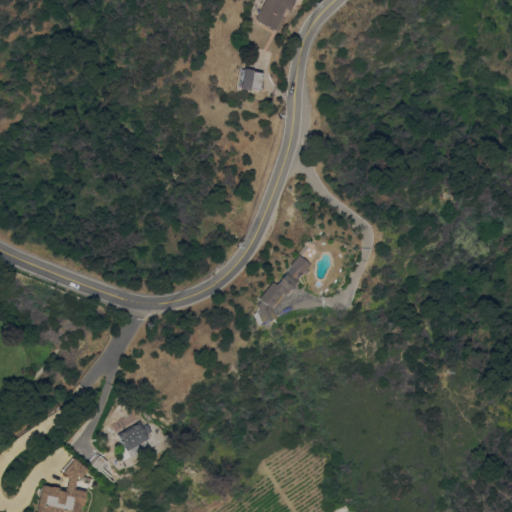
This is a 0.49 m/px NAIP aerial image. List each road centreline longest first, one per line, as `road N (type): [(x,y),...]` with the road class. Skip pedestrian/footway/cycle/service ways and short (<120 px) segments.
road 1 (secondary): [(293,126),(250,247),(234,270),(199,293),(171,303),(126,301),(0,250)]
road 2 (secondary): [(335,0),(300,51),(293,126)]
